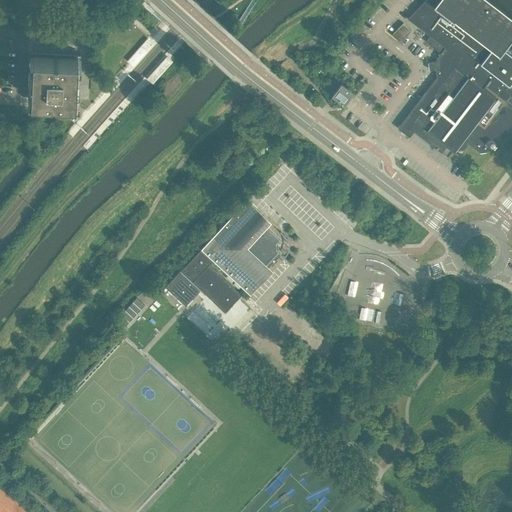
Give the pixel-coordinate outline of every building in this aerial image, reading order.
[(511,86),(510,85),(511,82),(511,54),(504,49),(511,37),(511,23),(481,0),(424,0),(407,18),(430,36),(425,42),(440,53),(436,59),(436,61),(429,62),(430,62),(431,69),(430,69),(430,70),(435,69),(436,77),(397,128),(409,137),(412,133),(414,131),(448,157),(453,150),(455,152),(456,151),(453,149),(455,147),(458,149),(464,149),(468,143),(479,151),(485,151),(490,145),(491,146),(492,146),(493,146),(494,145),(495,144),(495,143),(502,142),(511,128),(511,86)] [(406,36),(411,31),(403,23),(391,34),(400,42),(406,36)] [(78,103),(81,54),(30,51),(27,100),(78,103)] [(343,105),(354,92),(341,82),(330,95),(343,105)] [(69,118),(74,121),(79,115),(75,111),(69,118)] [(278,249),(277,242),(281,238),(263,222),(266,218),(247,200),(225,223),(224,222),(218,227),(220,229),(202,248),(220,266),(219,267),(226,274),(227,272),(250,294),(268,274),(264,271),(281,253),(278,249)] [(241,295),(208,265),(212,262),(200,251),(181,271),(180,270),(165,286),(185,305),(200,289),(225,312),(241,295)]
